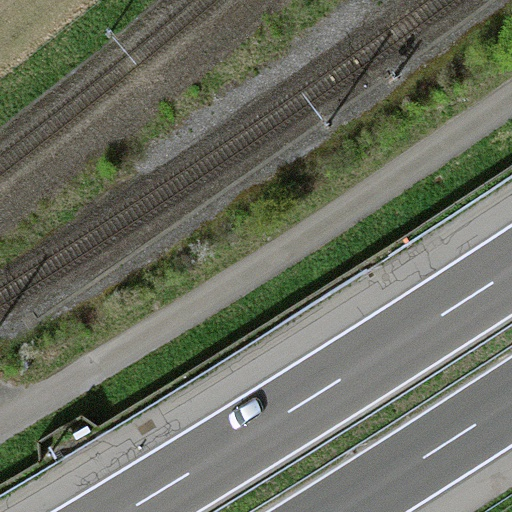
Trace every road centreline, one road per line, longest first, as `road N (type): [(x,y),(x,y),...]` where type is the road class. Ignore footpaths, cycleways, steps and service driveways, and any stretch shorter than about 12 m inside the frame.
road 1 (motorway): [(511,268),(124,511)]
road 2 (motorway): [(337,511),(511,399)]
